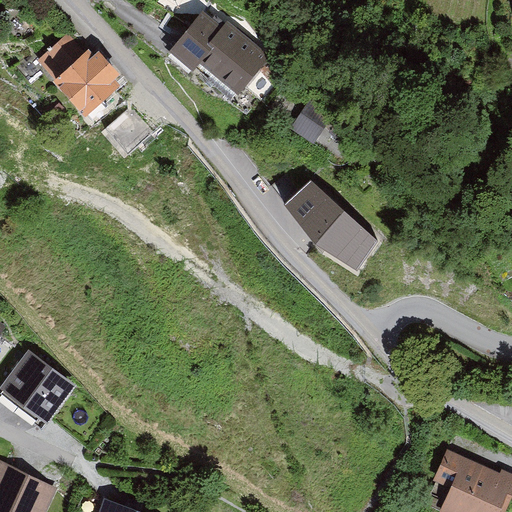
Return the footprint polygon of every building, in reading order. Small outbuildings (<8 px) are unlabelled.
[(199,10),(166,49),(188,68),(195,60),(207,70),(200,79),(228,102),(265,58),(251,46),(254,42),(242,32),(239,35),(222,22),(218,26),(199,10)] [(98,48),(93,54),(69,28),(36,59),(93,119),(112,101),(107,96),(120,84),(115,79),(122,73),(98,48)] [(270,71),(265,78),(277,86),(282,79),(270,71)] [(307,97),(289,125),(314,142),(333,115),(307,97)] [(137,105),(107,125),(127,155),(157,134),(137,105)] [(21,132),(0,119),(0,173),(2,175),(15,155),(19,157),(26,145),(16,139),(21,132)] [(311,178),(283,199),(316,241),(359,270),(379,239),(343,204),(311,178)] [(176,193),(147,208),(160,234),(189,218),(176,193)] [(193,293),(167,331),(199,354),(226,316),(193,293)] [(31,345),(0,384),(0,388),(17,402),(23,395),(46,413),(73,379),(31,345)] [(459,451),(443,444),(431,472),(447,479),(438,500),(465,511),(494,511),(499,503),(504,506),(511,487),(511,470),(500,465),(497,471),(458,454),(459,451)] [(0,459),(0,511),(39,511),(53,483),(0,459)] [(102,503),(98,511),(138,511),(140,508),(125,503),(123,511),(102,503)]
